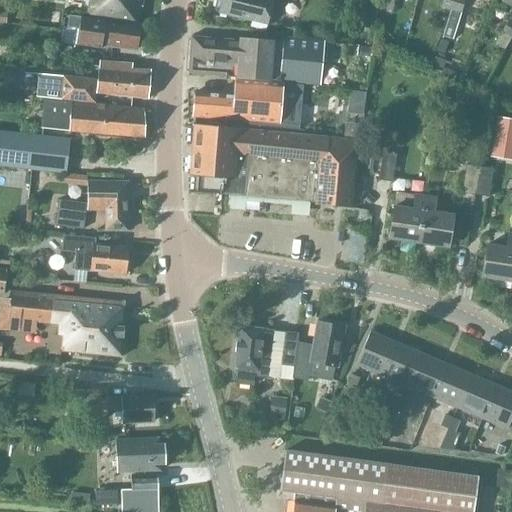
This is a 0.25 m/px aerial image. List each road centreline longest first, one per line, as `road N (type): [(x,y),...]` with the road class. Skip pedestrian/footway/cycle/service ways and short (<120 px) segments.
road 1 (residential): [(511,345),(376,292),(175,260)]
road 2 (tertiary): [(175,260),(171,144),(181,0)]
road 3 (tertiary): [(230,511),(175,260)]
road 4 (track): [(0,366),(200,388)]
